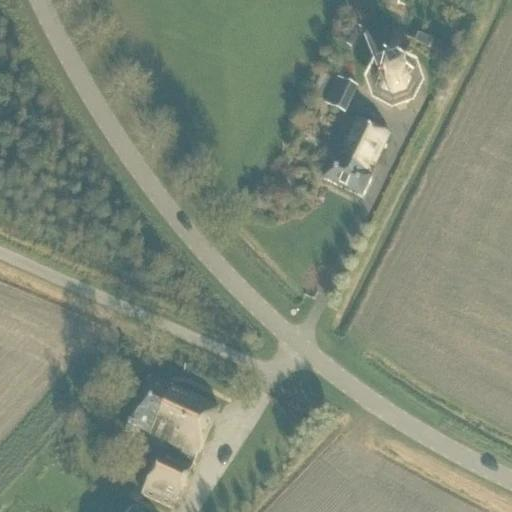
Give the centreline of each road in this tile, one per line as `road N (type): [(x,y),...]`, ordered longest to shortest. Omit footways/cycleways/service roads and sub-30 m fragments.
road 1 (tertiary): [(308,352),(229,280),(158,199),(90,97),(40,0)]
road 2 (unclassified): [(308,352),(276,374),(0,254)]
road 3 (tertiary): [(511,482),(386,414),(308,352)]
